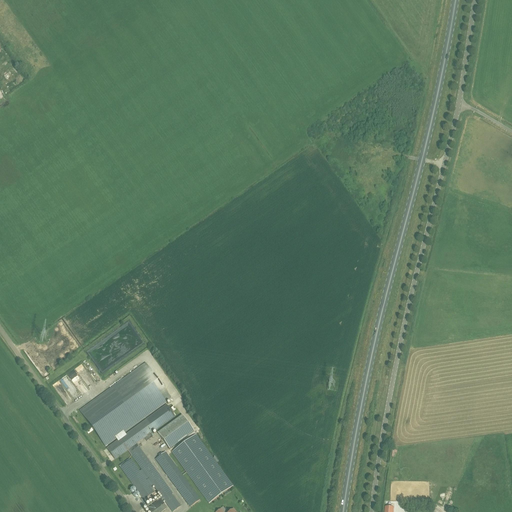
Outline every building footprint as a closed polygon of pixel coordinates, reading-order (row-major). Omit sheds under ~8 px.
[(116,439),(117,441),(125,435),(124,433),(168,400),(170,403),(172,401),(145,363),(79,411),(105,447),(107,446),(107,445),(116,439)] [(69,373),(84,395),(89,392),(83,384),(84,383),(75,369),(69,373)] [(88,386),(95,383),(92,377),(87,379),(84,371),(82,372),(88,386)] [(68,375),(61,380),(76,401),(83,396),(68,375)] [(127,450),(136,444),(144,438),(146,441),(153,436),(152,436),(154,435),(152,433),(151,434),(150,433),(154,431),(175,416),(166,405),(146,420),(125,435),(117,441),(106,449),(114,459),(127,450)] [(194,431),(182,415),(157,433),(169,449),(194,431)] [(209,503),(233,486),(195,435),(171,452),(209,503)] [(136,444),(127,450),(148,479),(154,486),(172,511),(180,506),(172,494),(172,493),(136,444)] [(200,500),(166,453),(165,452),(162,454),(162,453),(158,456),(159,457),(155,459),(190,507),(200,500)] [(155,492),(152,488),(154,486),(148,479),(146,480),(131,460),(130,460),(121,467),(144,500),(155,492)] [(148,509),(150,511),(161,511),(167,508),(160,500),(148,509)]
